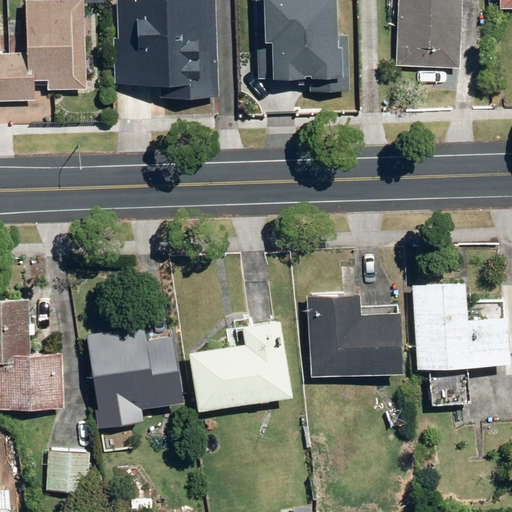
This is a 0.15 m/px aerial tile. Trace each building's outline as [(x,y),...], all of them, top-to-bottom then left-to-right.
[(0,103),(37,103),(37,78),(52,78),(52,87),(87,87),(86,0),(27,0),(28,52),(0,52),(0,103)] [(255,0),(256,93),(267,93),(267,111),(340,111),(340,89),(351,89),(351,38),(340,38),(340,0),(255,0)] [(398,0),(396,65),(457,68),(460,0),(398,0)] [(511,336),(510,311),(470,314),(468,277),(413,280),(419,364),(511,357),(511,336)] [(401,301),(364,303),(363,286),(309,289),(313,372),(408,367),(404,307),(401,307),(401,301)] [(65,347),(32,348),(31,293),(0,294),(0,405),(67,403),(65,347)] [(244,321),(245,326),(227,329),(229,341),(191,348),(201,408),(296,391),(283,314),(244,321)] [(175,330),(150,334),(147,319),(87,329),(100,405),(97,405),(100,424),(146,416),(144,404),(186,398),(175,330)] [(91,450),(49,446),(45,487),(87,491),(91,450)] [(0,485),(0,511),(13,511),(12,485),(0,485)] [(192,511),(195,499),(137,488),(132,511),(192,511)]
